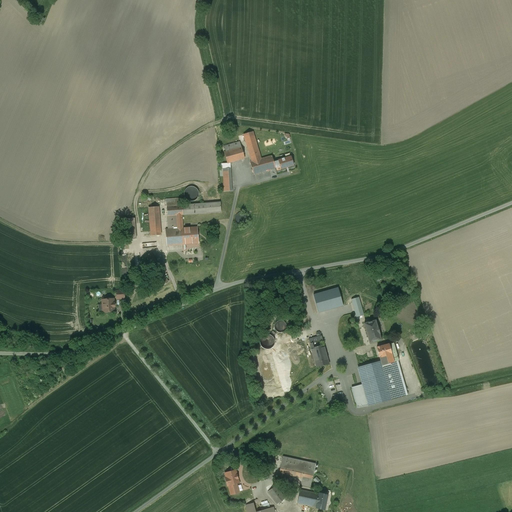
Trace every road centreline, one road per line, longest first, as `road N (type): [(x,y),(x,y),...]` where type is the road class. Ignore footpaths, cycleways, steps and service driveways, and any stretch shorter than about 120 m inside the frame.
road 1 (unclassified): [(123,333),(228,285),(366,259),(511,203)]
road 2 (unclassified): [(136,511),(218,453),(123,333)]
road 3 (unclassified): [(0,353),(67,353),(123,333)]
road 4 (track): [(128,340),(28,408)]
